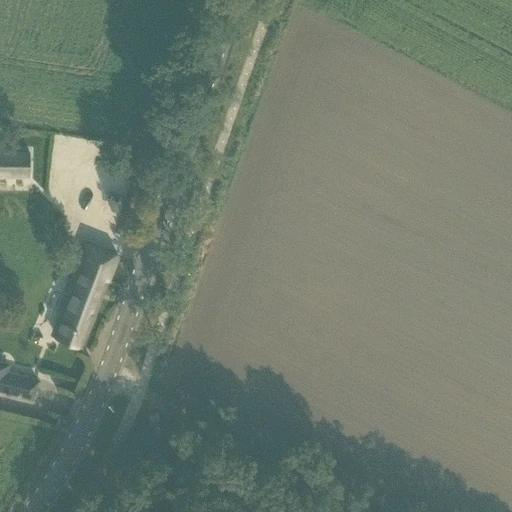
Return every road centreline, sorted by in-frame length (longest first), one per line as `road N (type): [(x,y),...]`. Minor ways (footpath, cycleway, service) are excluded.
road 1 (tertiary): [(23,511),(79,429),(104,373),(235,0)]
road 2 (track): [(360,511),(104,373)]
